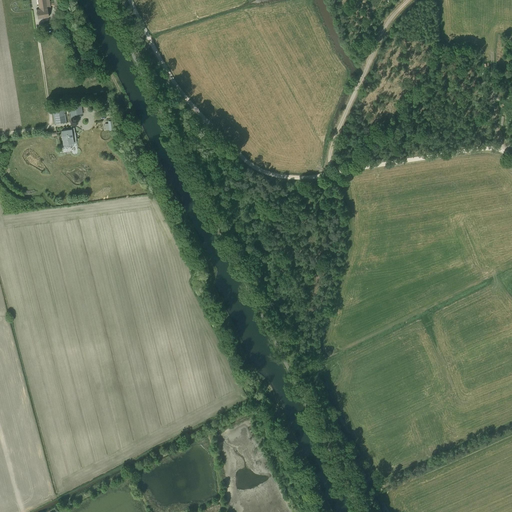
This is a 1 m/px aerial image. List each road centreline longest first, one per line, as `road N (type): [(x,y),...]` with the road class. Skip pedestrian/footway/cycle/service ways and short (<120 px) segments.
road 1 (track): [(329,511),(208,285),(207,263),(73,0)]
road 2 (track): [(511,156),(482,147),(284,176),(241,157),(205,120)]
road 3 (track): [(328,174),(341,120),(382,29),(410,0)]
road 4 (track): [(205,120),(169,76),(129,0)]
